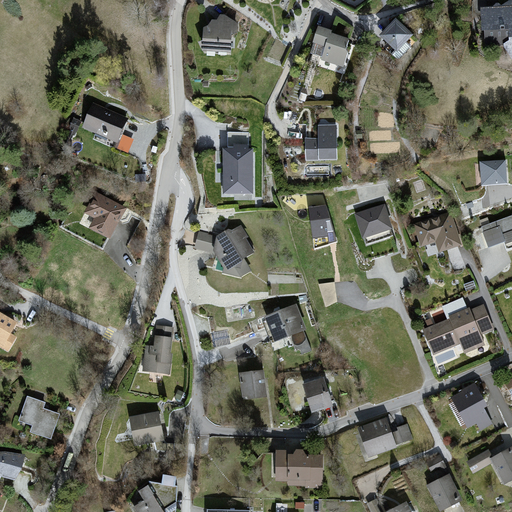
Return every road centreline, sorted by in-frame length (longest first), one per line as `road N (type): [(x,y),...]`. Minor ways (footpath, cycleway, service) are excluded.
road 1 (residential): [(193,429),(314,432),(511,357)]
road 2 (residential): [(169,173),(185,202),(173,259),(197,357),(193,429)]
road 3 (residential): [(128,342),(80,427),(51,511)]
road 4 (residential): [(181,0),(180,115),(169,173)]
road 5 (residential): [(169,173),(128,342)]
road 6 (residential): [(128,342),(0,285)]
